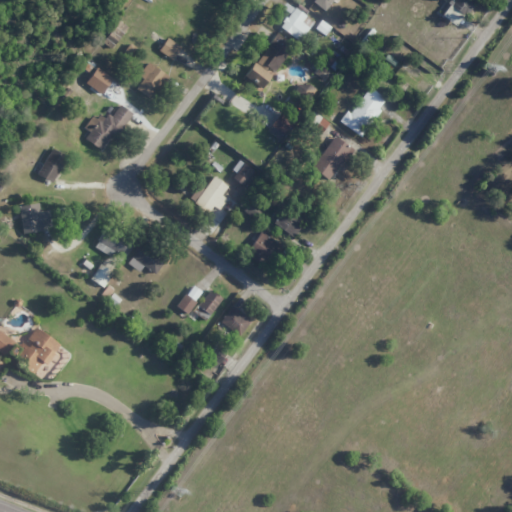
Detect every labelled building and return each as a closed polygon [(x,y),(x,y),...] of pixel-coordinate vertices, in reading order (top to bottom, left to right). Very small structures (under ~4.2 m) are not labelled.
[(310,0),(324,11),(333,0),(310,0)] [(445,0),(465,16),(476,3),(472,0),(445,0)] [(279,27),(299,41),(313,21),(294,7),(279,27)] [(127,26),(116,20),(102,43),(112,49),(127,26)] [(273,73),(291,45),(274,34),(256,62),(273,73)] [(180,45),(165,38),(159,52),(173,59),(180,45)] [(138,50),(130,43),(123,52),(131,58),(138,50)] [(148,98),(156,86),(160,89),(169,76),(147,62),(138,74),(143,77),(135,89),(148,98)] [(270,76),(254,62),(243,75),(260,89),(270,76)] [(299,81),(292,93),(306,102),(313,89),(299,81)] [(339,121),(358,136),(386,100),(370,87),(349,113),(346,111),(339,121)] [(100,150),(111,133),(116,136),(132,113),(118,104),(107,120),(96,112),(85,129),(88,131),(83,139),(100,150)] [(270,125),(283,134),(292,121),(279,112),(270,125)] [(332,178),(351,147),(333,136),(314,167),(332,178)] [(53,183),(66,156),(50,148),(37,175),(53,183)] [(243,186),(253,170),(240,161),(230,176),(243,186)] [(227,186),(212,176),(202,191),(196,187),(188,199),(208,213),(212,206),(219,210),(226,199),(221,196),(227,186)] [(257,219),(262,209),(248,202),(243,213),(257,219)] [(39,212),(38,203),(18,206),(22,233),(50,228),(47,210),(39,212)] [(274,224),(291,237),(303,221),(286,208),(274,224)] [(127,243),(105,229),(93,246),(110,257),(114,251),(120,255),(127,243)] [(267,265),(281,247),(261,231),(247,250),(267,265)] [(143,266),(155,274),(165,259),(140,244),(128,265),(139,272),(143,266)] [(91,280),(104,287),(112,271),(98,264),(91,280)] [(201,292),(191,285),(176,307),(186,314),(201,292)] [(206,319),(221,299),(209,290),(193,310),(206,319)] [(229,307),(220,323),(240,336),(250,319),(229,307)] [(42,362),(45,365),(60,345),(37,328),(14,360),(33,374),(42,362)] [(0,355),(3,357),(7,352),(17,358),(24,348),(0,331),(0,355)]
